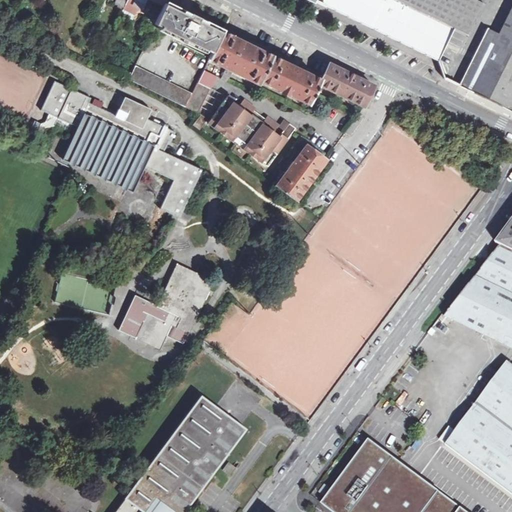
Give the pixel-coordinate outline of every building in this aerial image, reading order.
[(123,9),(127,0),(116,0),(114,5),(123,9)] [(123,11),(133,16),(136,8),(150,14),(147,21),(151,22),(149,27),(153,29),(154,26),(165,3),(166,0),(127,0),(123,9),(123,11)] [(511,0),(313,0),(438,60),(453,29),(467,36),(485,0),(511,0)] [(154,26),(160,28),(160,30),(205,51),(205,49),(211,52),(222,31),(165,3),(154,26)] [(511,4),(498,34),(488,29),(459,86),(489,100),(511,111),(511,4)] [(272,56),(222,31),(211,52),(208,59),(209,59),(226,68),(232,71),(259,84),(261,80),(272,56)] [(142,51),(149,54),(154,43),(147,39),(142,51)] [(289,64),(272,56),(261,80),(281,90),(279,92),(287,97),(289,94),(309,104),(315,93),(319,84),(321,80),(289,64)] [(321,80),(319,84),(364,106),(374,85),(352,74),(329,63),(326,70),(321,80)] [(185,107),(192,93),(136,66),(129,79),(185,107)] [(226,68),(221,78),(227,81),(232,71),(226,68)] [(198,114),(215,77),(203,71),(192,93),(185,107),(198,114)] [(71,89),(54,81),(41,110),(58,118),(71,89)] [(71,89),(58,118),(77,127),(62,159),(133,192),(145,166),(173,180),(160,208),(179,217),(202,169),(164,152),(167,144),(173,131),(144,117),(148,107),(124,97),(116,116),(88,103),(91,98),(71,89)] [(210,119),(216,124),(213,128),(231,140),(234,137),(239,141),(246,146),(244,149),(261,162),(264,158),(270,163),(295,128),(289,123),(288,124),(284,121),(279,127),(283,130),(278,137),(273,133),(277,126),(265,118),(264,119),(253,111),(254,109),(242,101),(237,107),(232,103),(233,101),(227,96),(210,119)] [(200,130),(207,120),(200,115),(192,125),(200,130)] [(210,119),(207,123),(213,128),(216,124),(210,119)] [(237,145),(244,149),(246,146),(239,141),(237,145)] [(297,200),(326,160),(306,145),(276,185),(297,200)] [(270,163),(264,158),(261,162),(267,166),(270,163)] [(511,220),(495,243),(511,251),(511,220)] [(511,251),(495,243),(472,275),(511,294),(511,251)] [(193,276),(195,272),(177,263),(174,267),(186,273),(193,276)] [(186,273),(174,267),(156,306),(169,312),(164,321),(148,313),(148,314),(144,322),(143,322),(135,339),(160,350),(167,337),(172,325),(176,316),(181,318),(178,323),(176,327),(189,334),(214,280),(195,272),(193,276),(186,273)] [(60,274),(55,303),(106,312),(111,282),(60,274)] [(511,294),(472,275),(442,315),(511,349),(511,294)] [(16,278),(5,301),(15,306),(26,283),(23,281),(16,278)] [(169,312),(156,306),(135,296),(118,331),(135,339),(143,322),(144,322),(148,314),(148,313),(164,321),(169,312)] [(176,327),(178,323),(181,318),(176,316),(172,325),(176,327)] [(176,327),(172,325),(167,337),(172,339),(184,345),(189,334),(176,327)] [(511,371),(504,367),(456,432),(450,427),(441,440),(511,493),(511,371)] [(185,511),(247,429),(201,395),(130,489),(130,490),(124,498),(129,502),(121,511),(185,511)] [(467,511),(369,439),(321,503),(333,511),(467,511)] [(121,511),(129,502),(124,498),(114,511),(121,511)]
